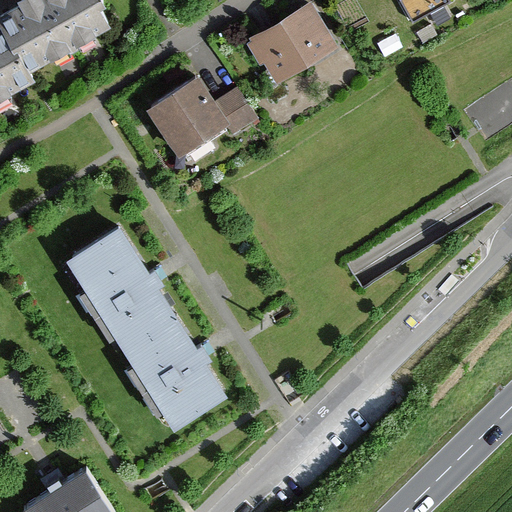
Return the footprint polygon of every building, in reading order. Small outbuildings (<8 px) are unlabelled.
[(114,8),(108,0),(34,0),(3,17),(9,27),(0,32),(0,105),(44,81),(38,72),(118,28),(109,11),(114,8)] [(314,1),(255,39),(284,85),(343,46),(314,1)] [(220,101),(205,77),(153,111),(185,159),(231,129),(236,136),(261,119),(240,88),(220,101)] [(128,227),(76,258),(180,427),(232,396),(203,348),(157,273),(128,227)] [(114,511),(86,466),(62,482),(22,506),(25,511),(114,511)]
